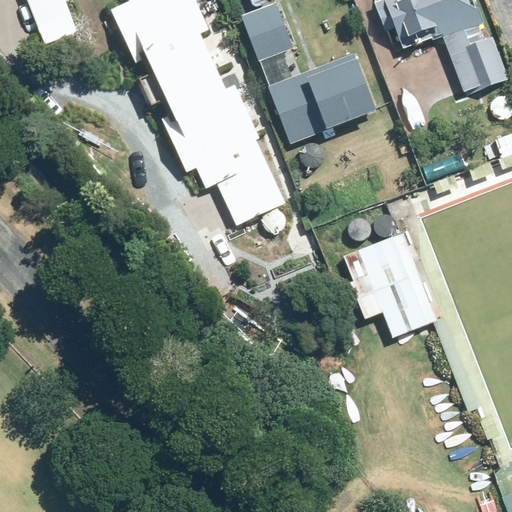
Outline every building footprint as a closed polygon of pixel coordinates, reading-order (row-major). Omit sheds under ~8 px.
[(26,0),(43,42),(78,29),(66,0),(26,0)] [(163,95),(171,112),(160,117),(184,170),(194,165),(203,186),(215,181),(234,223),(284,201),(254,138),(257,136),(233,82),(223,87),(197,31),(207,27),(194,0),(124,0),(108,7),(132,60),(145,55),(151,68),(136,76),(148,102),(163,95)] [(268,85),(266,85),(288,143),(378,107),(357,53),(354,54),(352,51),(291,75),(282,49),(291,45),(273,0),(272,0),(238,13),(256,59),(258,59),(268,85)] [(373,0),(372,1),(383,29),(393,25),(401,46),(431,35),(432,38),(441,34),(462,90),(463,90),(466,96),(509,80),(491,34),(483,37),(477,23),(483,20),(475,0),(373,0)] [(511,151),(501,156),(506,167),(511,164),(511,151)] [(487,162),(468,169),(472,179),(491,172),(487,162)] [(453,173),(431,182),(435,192),(457,183),(453,173)] [(254,221),(235,232),(243,245),(262,235),(254,221)] [(341,255),(351,279),(348,280),(363,318),(381,311),(392,336),(431,321),(466,410),(477,406),(442,315),(435,318),(401,231),(341,255)] [(477,418),(485,438),(497,433),(488,413),(477,418)] [(502,483),(497,485),(508,511),(511,511),(511,493),(511,492),(507,494),(502,483)]
